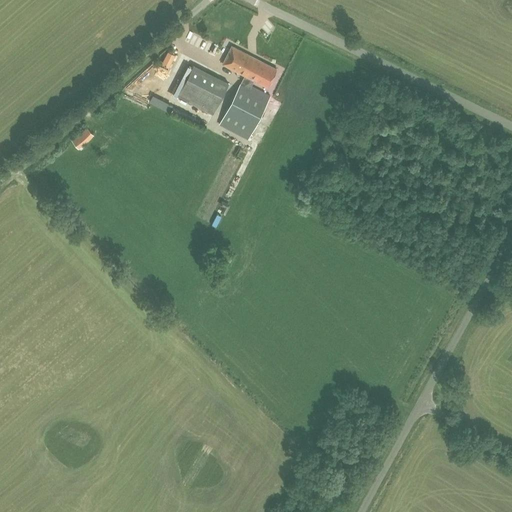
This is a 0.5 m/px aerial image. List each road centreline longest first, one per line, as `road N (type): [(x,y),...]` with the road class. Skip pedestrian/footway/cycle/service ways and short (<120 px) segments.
road 1 (unclassified): [(362,511),(511,238)]
road 2 (unclassified): [(511,126),(250,0)]
road 3 (unclassified): [(208,0),(0,178)]
